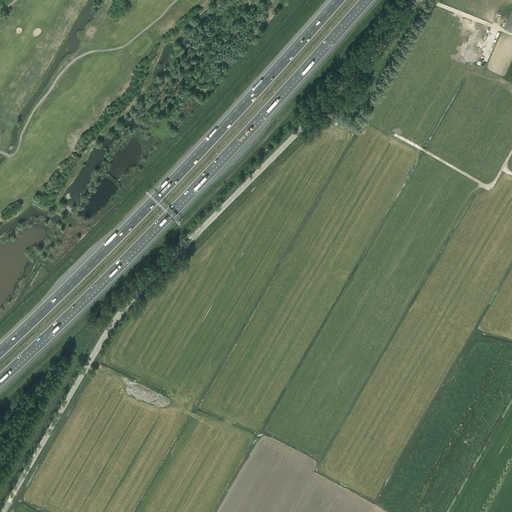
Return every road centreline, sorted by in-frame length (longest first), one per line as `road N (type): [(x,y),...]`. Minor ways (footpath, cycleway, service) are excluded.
road 1 (tertiary): [(2,511),(113,318),(383,45),(412,0)]
road 2 (motorway): [(0,379),(172,211),(365,0)]
road 3 (motorway): [(338,0),(159,195),(0,351)]
